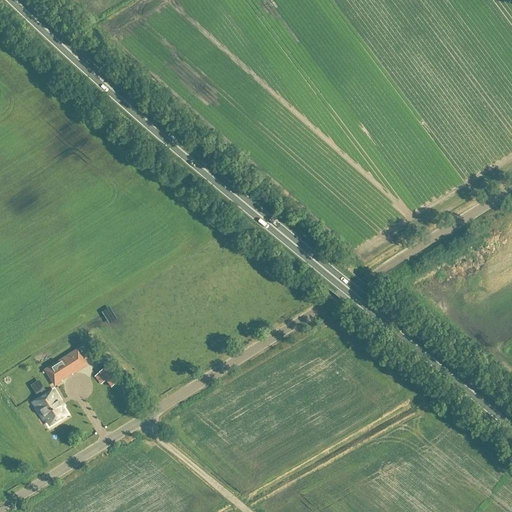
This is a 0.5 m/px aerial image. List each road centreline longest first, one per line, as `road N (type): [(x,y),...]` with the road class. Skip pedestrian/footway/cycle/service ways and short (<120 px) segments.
road 1 (trunk): [(511,423),(169,140),(15,0)]
road 2 (tertiary): [(0,508),(363,282)]
road 3 (tertiary): [(511,188),(363,282)]
road 4 (unknown): [(148,416),(257,511)]
